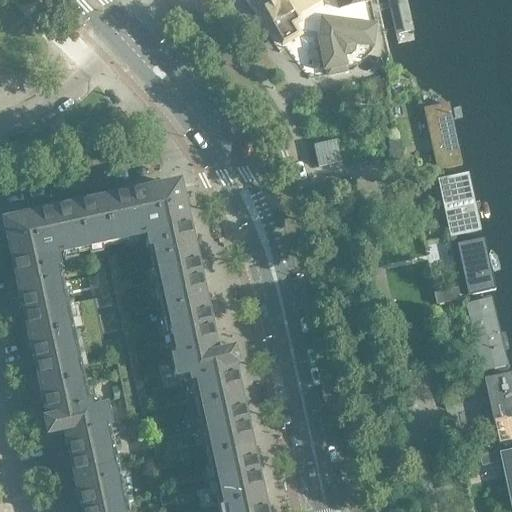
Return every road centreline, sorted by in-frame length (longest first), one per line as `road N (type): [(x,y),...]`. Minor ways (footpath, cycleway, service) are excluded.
road 1 (tertiary): [(327,511),(259,227),(218,151)]
road 2 (residential): [(0,196),(218,151)]
road 3 (residential): [(0,127),(61,101),(126,42)]
road 4 (tertiary): [(218,151),(126,42)]
road 5 (residential): [(25,511),(0,392)]
